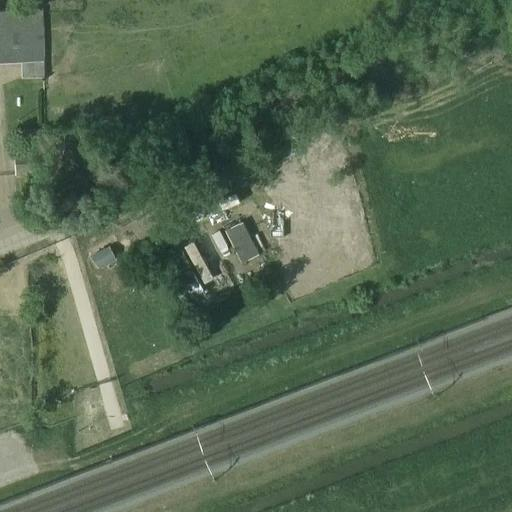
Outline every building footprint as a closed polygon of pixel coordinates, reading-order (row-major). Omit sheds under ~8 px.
[(42,11),(0,11),(0,63),(20,63),(21,78),(45,78),(44,63),(42,11)] [(12,154),(14,176),(47,173),(45,151),(12,154)] [(256,253),(272,246),(260,220),(244,227),(256,253)] [(241,222),(223,230),(239,264),(257,256),(241,222)] [(190,238),(175,247),(190,274),(177,281),(185,295),(214,279),(190,238)]
